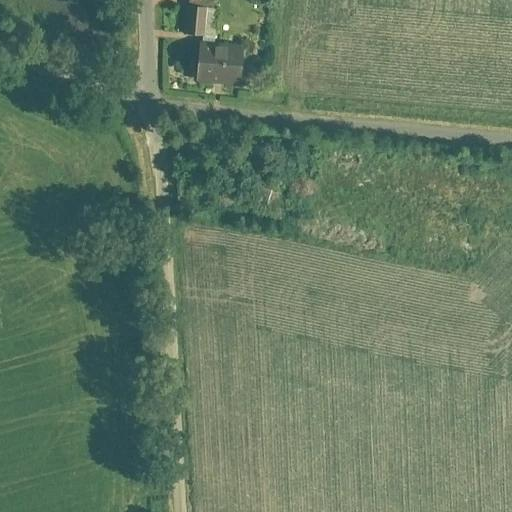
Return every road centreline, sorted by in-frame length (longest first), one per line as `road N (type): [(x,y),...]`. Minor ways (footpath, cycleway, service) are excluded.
road 1 (unclassified): [(155,95),(168,511)]
road 2 (unclassified): [(155,95),(511,143)]
road 3 (unclassified): [(0,39),(155,95)]
